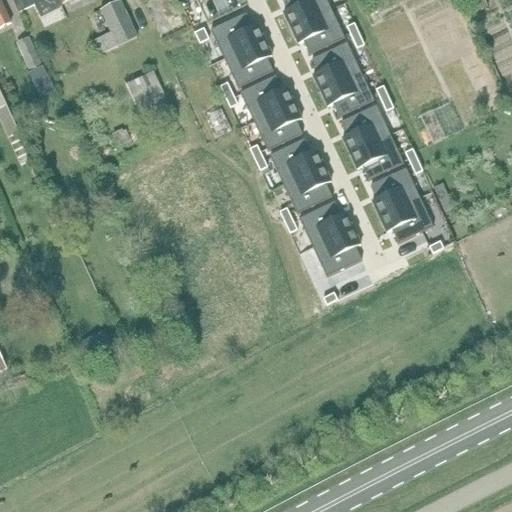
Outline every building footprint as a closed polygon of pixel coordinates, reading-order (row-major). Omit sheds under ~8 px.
[(12,0),(20,14),(34,8),(40,20),(62,10),(56,0),(12,0)] [(155,0),(143,9),(152,21),(164,12),(155,0)] [(325,0),(282,0),(288,12),(283,15),(291,30),(331,12),(325,0)] [(0,29),(10,25),(0,3),(0,29)] [(99,56),(137,38),(120,3),(101,12),(111,35),(93,44),(99,56)] [(331,12),(291,30),(298,46),(303,44),(309,57),(344,41),(331,12)] [(246,16),(211,33),(224,62),(264,43),(257,27),(252,29),(246,16)] [(354,26),(347,29),(352,40),(359,37),(354,26)] [(204,30),(195,34),(200,45),(209,41),(204,30)] [(359,37),(352,40),(357,51),(364,48),(359,37)] [(40,100),(54,94),(28,39),(16,45),(30,74),(28,75),(40,100)] [(264,43),(224,62),(238,91),(273,74),(267,61),(272,59),(264,43)] [(347,45),(312,62),(318,75),(313,77),(320,93),(360,74),(347,45)] [(153,74),(126,87),(142,121),(170,108),(153,74)] [(360,74),(320,93),(328,109),(333,107),(339,120),(374,103),(360,74)] [(275,79),(240,95),(254,124),(294,106),(286,90),(281,92),(275,79)] [(227,85),(220,89),(225,99),(233,96),(227,85)] [(383,89),(376,92),(381,103),(388,100),(383,89)] [(233,96),(225,99),(230,110),(238,107),(233,96)] [(0,125),(6,139),(19,168),(30,163),(17,134),(5,108),(0,97),(0,125)] [(388,100),(381,103),(386,114),(394,110),(388,100)] [(294,106),(254,124),(267,154),(302,137),(296,124),(301,121),(294,106)] [(376,108),(341,125),(347,138),(342,140),(350,156),(390,137),(376,108)] [(131,143),(125,132),(123,133),(122,132),(112,136),(118,148),(131,143)] [(390,137),(350,156),(357,172),(362,170),(368,183),(403,166),(390,137)] [(305,142),(270,158),(283,187),(323,169),(316,153),(311,155),(305,142)] [(257,148),(250,151),(255,162),(262,159),(257,148)] [(413,152),(406,155),(411,166),(418,162),(413,152)] [(262,159),(255,162),(260,173),(267,170),(262,159)] [(418,162),(411,166),(416,177),(423,173),(418,162)] [(323,169),(283,187),(297,216),(332,200),(326,187),(331,184),(323,169)] [(406,171),(371,188),(377,201),(372,203),(379,219),(419,200),(406,171)] [(264,176),(254,180),(268,211),(278,207),(264,176)] [(419,200),(379,219),(387,235),(392,233),(398,246),(433,229),(419,200)] [(334,205),(299,221),(313,250),(353,231),(346,216),(340,218),(334,205)] [(504,208),(494,213),(498,220),(508,215),(504,208)] [(287,211),(279,214),(284,225),(292,222),(287,211)] [(292,222),(284,225),(289,236),(297,233),(292,222)] [(353,231),(313,250),(326,279),(361,263),(355,250),(360,247),(353,231)] [(440,244),(429,249),(433,256),(444,251),(440,244)] [(40,250),(32,253),(36,262),(44,258),(40,250)] [(334,296),(323,301),(327,308),(337,303),(334,296)]
